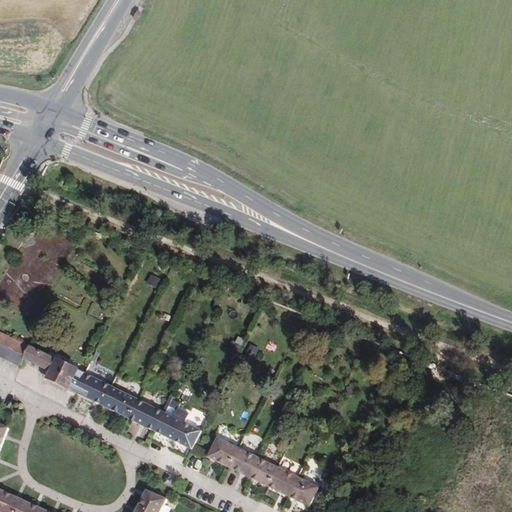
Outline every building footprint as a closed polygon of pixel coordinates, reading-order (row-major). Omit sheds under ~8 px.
[(151,275),(147,285),(157,289),(161,280),(151,275)] [(341,328),(334,325),(326,340),(330,342),(332,339),(335,341),(341,328)] [(50,382),(196,455),(206,437),(0,332),(0,357),(23,369),(27,362),(48,372),(48,378),(50,382)] [(247,354),(257,357),(259,348),(250,345),(247,354)] [(166,511),(174,498),(154,488),(140,511),(61,511),(1,484),(0,486),(0,457),(15,423),(0,416),(0,506),(12,511),(166,511)] [(320,492),(222,441),(212,459),(311,509),(320,492)]
